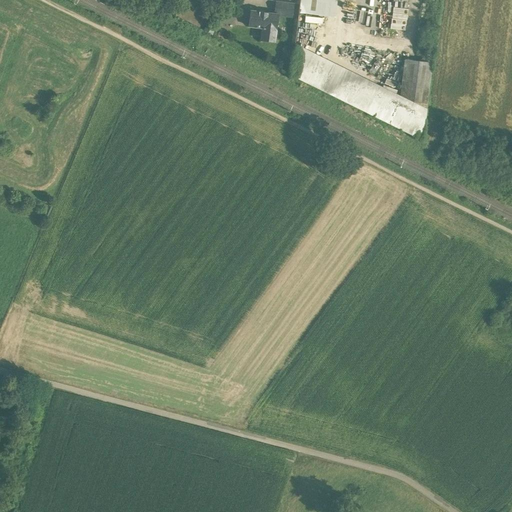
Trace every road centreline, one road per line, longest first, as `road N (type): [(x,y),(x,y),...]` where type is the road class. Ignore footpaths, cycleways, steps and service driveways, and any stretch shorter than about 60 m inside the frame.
road 1 (track): [(42,0),(511,233)]
road 2 (track): [(0,370),(396,474),(449,511)]
